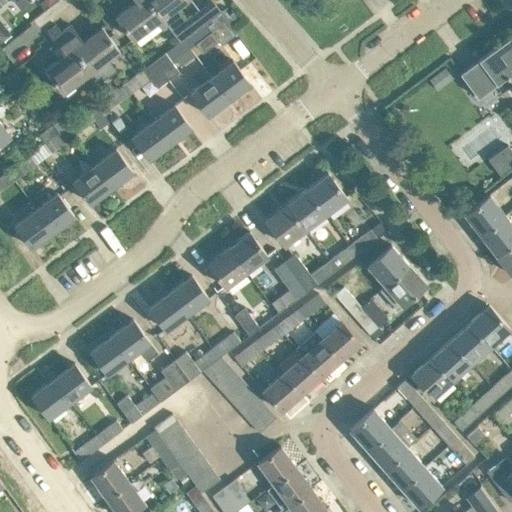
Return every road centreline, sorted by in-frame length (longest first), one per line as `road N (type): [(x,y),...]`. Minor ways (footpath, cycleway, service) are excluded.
road 1 (residential): [(377,511),(327,429),(334,411),(467,292),(469,272),(443,226),(333,92)]
road 2 (residential): [(16,333),(60,320),(156,240),(177,204),(333,92)]
road 3 (residential): [(333,92),(453,0)]
road 4 (residential): [(79,511),(0,388)]
road 5 (residential): [(333,92),(253,0)]
